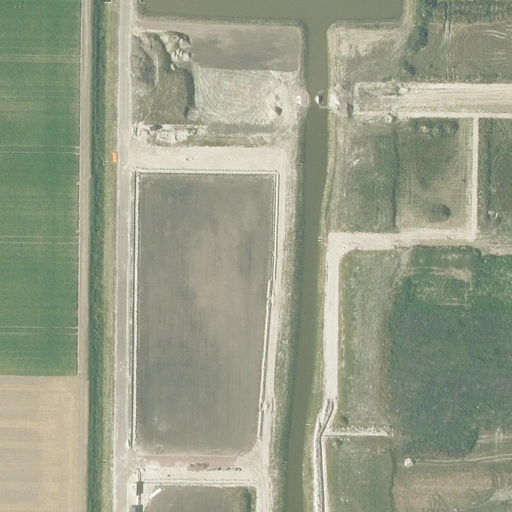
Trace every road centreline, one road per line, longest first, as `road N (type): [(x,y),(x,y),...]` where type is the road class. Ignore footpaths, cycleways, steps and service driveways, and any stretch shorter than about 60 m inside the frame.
road 1 (residential): [(123,165),(275,166),(276,177),(258,461),(120,461)]
road 2 (residential): [(323,434),(331,243),(457,244)]
road 3 (residential): [(120,461),(123,165)]
road 4 (residential): [(510,432),(491,420),(493,317),(457,315),(457,244)]
road 5 (residential): [(323,434),(510,432)]
road 6 (residential): [(123,165),(125,0)]
road 7 (residential): [(457,244),(457,102)]
